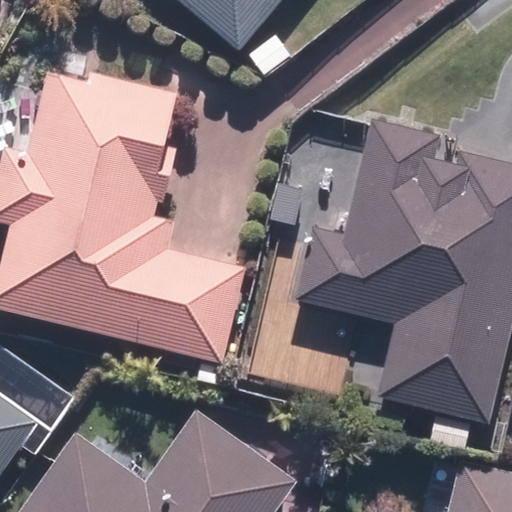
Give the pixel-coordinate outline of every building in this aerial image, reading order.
[(164,0),(229,53),(273,0),(164,0)] [(0,316),(212,362),(233,265),(154,248),(173,157),(155,154),(167,97),(37,69),(19,157),(0,153),(0,316)] [(473,457),(511,289),(511,161),(327,119),(297,249),(283,308),(385,331),(367,412),(424,425),(420,445),(473,457)] [(0,501),(74,405),(0,348),(0,501)] [(15,511),(264,511),(289,478),(193,409),(136,487),(68,438),(15,511)] [(511,511),(511,490),(449,477),(441,511),(511,511)]
